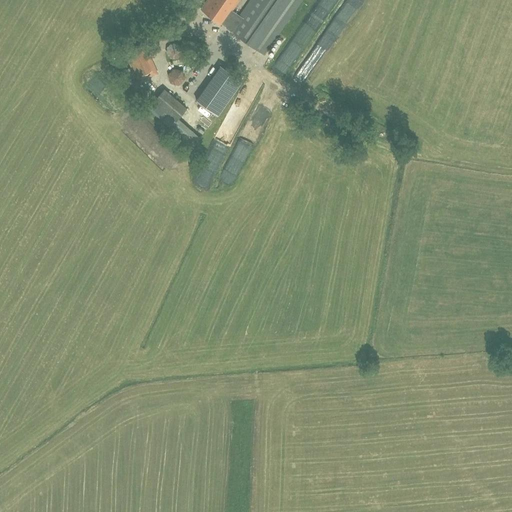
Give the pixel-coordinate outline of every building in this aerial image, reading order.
[(233,9),(239,0),(208,0),(203,8),(223,23),(224,22),(228,25),(227,26),(265,53),(302,0),(252,0),(242,15),(233,9)] [(347,6),(316,54),(326,60),(357,13),(347,6)] [(171,43),(167,48),(168,55),(172,58),(178,58),(182,53),(182,48),(178,44),(171,43)] [(142,45),(129,52),(132,59),(128,61),(138,82),(157,72),(149,56),(147,57),(142,45)] [(196,101),(217,116),(242,80),(221,66),(196,101)] [(185,72),(182,69),(175,68),(168,74),(170,83),(179,85),(186,79),(185,72)] [(264,84),(251,77),(227,121),(240,128),(264,84)] [(176,122),(187,109),(164,88),(153,101),(176,122)] [(262,97),(243,146),(256,151),(275,102),(262,97)] [(228,128),(202,171),(214,178),(240,134),(228,128)]
